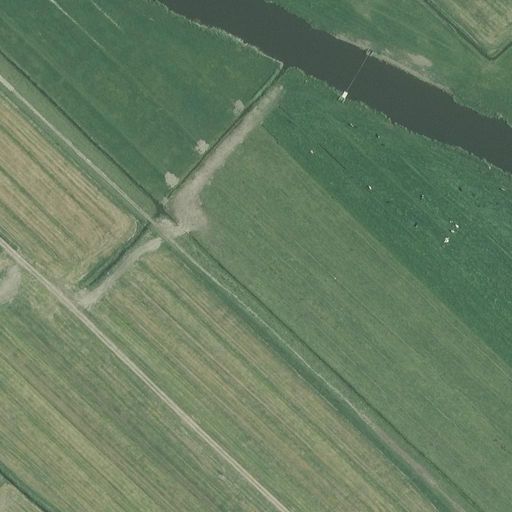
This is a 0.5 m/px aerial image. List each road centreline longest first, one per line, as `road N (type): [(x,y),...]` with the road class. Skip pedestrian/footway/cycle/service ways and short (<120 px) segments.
road 1 (track): [(0,240),(284,511)]
road 2 (track): [(195,262),(0,78)]
